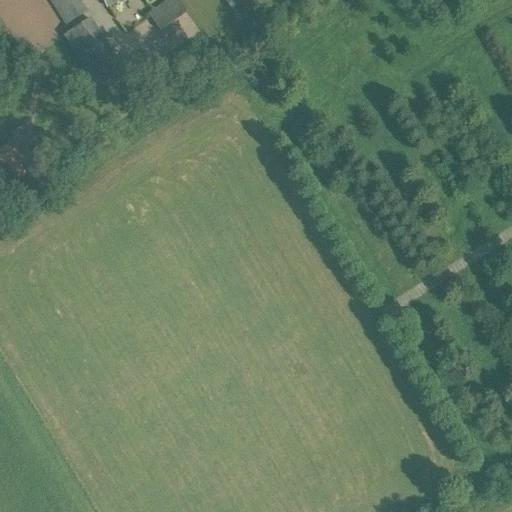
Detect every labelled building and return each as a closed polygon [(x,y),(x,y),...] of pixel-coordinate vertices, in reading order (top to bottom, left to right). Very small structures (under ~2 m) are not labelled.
[(77,0),(49,0),(65,24),(85,12),(77,0)] [(177,0),(166,0),(146,14),(158,32),(186,13),(177,0)] [(221,0),(231,11),(244,0),(221,0)] [(90,19),(63,36),(101,95),(128,78),(90,19)] [(11,143),(0,150),(0,160),(4,167),(5,166),(16,183),(26,176),(15,159),(20,156),(11,143)]
